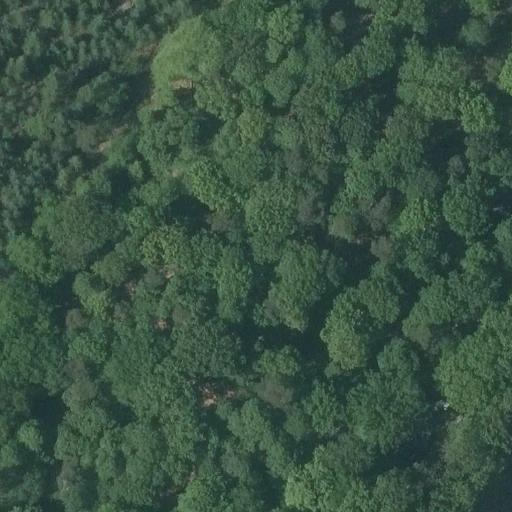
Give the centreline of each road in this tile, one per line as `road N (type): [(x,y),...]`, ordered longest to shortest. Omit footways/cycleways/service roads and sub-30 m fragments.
road 1 (unclassified): [(511,185),(281,511)]
road 2 (primary): [(355,511),(511,305)]
